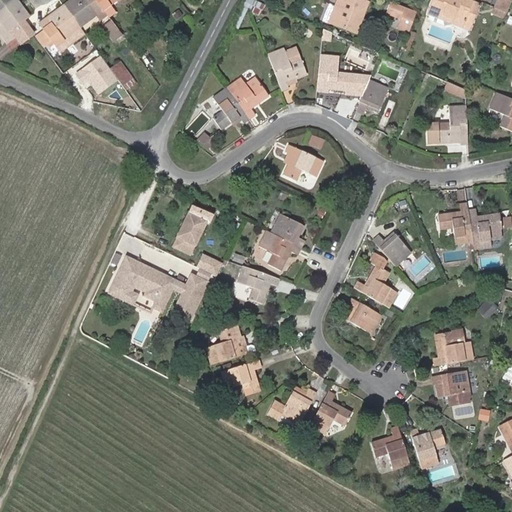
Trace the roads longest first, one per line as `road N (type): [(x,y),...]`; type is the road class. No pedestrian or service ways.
road 1 (track): [(158,149),(0,496)]
road 2 (residential): [(383,171),(324,116),(306,114),(196,178),(180,174),(158,149)]
road 3 (residential): [(383,171),(315,332),(326,353),(365,381),(387,384)]
road 4 (residential): [(0,79),(158,149)]
road 5 (residential): [(158,149),(232,0)]
road 6 (residential): [(511,166),(443,179),(383,171)]
